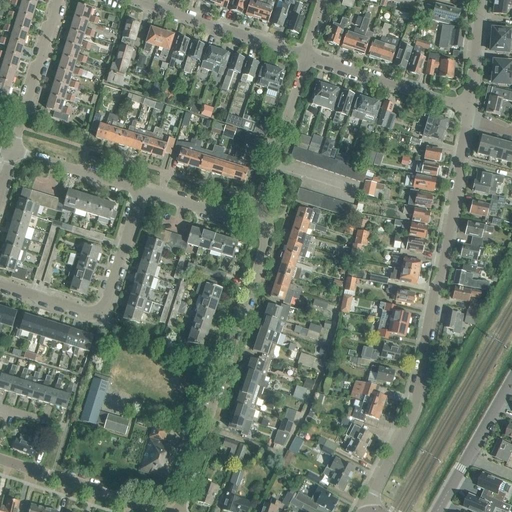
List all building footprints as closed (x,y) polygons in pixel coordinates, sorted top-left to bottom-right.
[(18,15),(32,19),(36,7),(22,2),(14,0),(13,0),(12,6),(20,9),(18,15)] [(216,0),(215,6),(226,10),(229,0),(216,0)] [(233,0),(230,11),(242,15),(247,0),(245,0),(233,0)] [(246,16),(257,20),(263,0),(258,0),(257,3),(250,1),(246,16)] [(263,0),(257,20),(268,23),(273,9),(266,7),(268,0),(263,0)] [(349,8),(352,9),(354,1),(352,0),(343,0),(343,4),(349,6),(349,8)] [(385,0),(381,0),(379,7),(385,9),(387,2),(388,1),(385,0)] [(494,0),(492,14),(505,16),(507,6),(511,7),(511,0),(494,0)] [(271,25),(281,28),(289,4),(284,2),(279,1),(277,10),(271,25)] [(387,2),(385,9),(393,11),(395,5),(387,2)] [(287,31),(298,35),(303,19),(297,18),(301,5),(296,3),(291,16),(292,16),(287,31)] [(429,20),(448,25),(449,21),(456,23),(459,12),(433,4),(429,20)] [(75,19),(89,23),(97,26),(99,19),(91,17),(93,10),(79,5),(75,19)] [(407,14),(396,12),(394,17),(405,20),(407,14)] [(14,28),(28,33),(32,19),(18,15),(10,13),(8,19),(16,22),(14,28)] [(421,27),(423,19),(410,15),(407,23),(421,27)] [(360,28),(364,18),(358,17),(355,26),(360,28)] [(360,28),(360,31),(353,51),(364,55),(369,41),(362,38),(368,20),(364,18),(360,28)] [(75,19),(71,31),(85,36),(94,38),(95,32),(87,30),(89,23),(75,19)] [(327,43),(338,46),(344,28),(345,29),(347,21),(341,19),(339,26),(333,24),(327,43)] [(437,23),(424,20),(422,29),(435,32),(437,23)] [(132,41),(134,42),(139,25),(134,24),(133,22),(131,22),(129,22),(128,22),(123,38),(132,41)] [(379,60),(387,37),(391,26),(384,24),(381,33),(382,34),(379,44),(372,42),(368,56),(379,60)] [(10,41),(24,46),(28,33),(14,28),(6,26),(4,32),(13,34),(10,41)] [(492,29),(491,40),(511,42),(511,31),(510,31),(505,31),(505,28),(499,27),(499,30),(492,29)] [(152,46),(157,48),(162,32),(157,30),(156,31),(151,29),(144,52),(150,54),(152,46)] [(342,48),(353,51),(360,31),(355,29),(353,35),(346,33),(342,48)] [(447,46),(462,48),(464,32),(449,30),(447,46)] [(71,31),(67,45),(80,49),(97,54),(99,48),(82,43),(85,36),(71,31)] [(168,34),(162,32),(157,48),(163,50),(160,57),(166,59),(174,37),(168,35),(168,34)] [(399,41),(387,37),(379,60),(391,64),(396,50),(399,41)] [(121,87),(132,50),(130,49),(132,41),(123,38),(115,66),(112,65),(107,83),(121,87)] [(173,70),(176,61),(178,55),(184,57),(189,42),(188,41),(188,40),(183,38),(183,40),(178,38),(171,59),(168,68),(173,70)] [(6,54),(20,59),(24,46),(10,41),(1,39),(0,43),(0,45),(8,48),(6,54)] [(417,40),(415,46),(424,49),(426,42),(417,40)] [(511,42),(491,40),(490,51),(497,52),(497,55),(503,55),(503,52),(508,53),(508,51),(511,51),(511,42)] [(203,46),(201,46),(202,44),(197,43),(196,44),(192,43),(183,72),(189,74),(192,66),(190,65),(192,59),(198,61),(203,46)] [(399,51),(394,66),(405,70),(413,49),(404,46),(404,44),(401,43),(398,51),(399,51)] [(85,65),(87,60),(87,59),(78,56),(80,49),(67,45),(62,58),(76,62),(85,65)] [(211,73),(213,66),(219,50),(212,47),(212,49),(207,47),(202,62),(203,62),(200,69),(211,73)] [(226,52),(219,50),(213,66),(220,68),(218,74),(223,76),(230,55),(225,53),(226,52)] [(2,68),(17,72),(20,59),(6,54),(0,52),(0,59),(4,61),(2,68)] [(425,58),(412,54),(409,64),(412,65),(409,72),(420,75),(425,58)] [(433,77),(434,69),(441,69),(440,78),(452,79),(454,62),(442,61),(442,62),(439,62),(439,55),(432,54),(429,54),(425,76),(433,77)] [(140,56),(136,68),(142,69),(145,58),(140,56)] [(242,59),(242,57),(238,56),(238,57),(233,56),(222,89),(228,91),(234,72),(239,74),(244,59),(242,59)] [(58,71),(72,75),(81,78),(83,71),(75,68),(76,62),(62,58),(58,71)] [(493,62),(492,73),(510,74),(511,63),(507,63),(507,60),(501,60),(501,62),(493,62)] [(241,82),(246,83),(248,77),(254,79),(259,64),(256,64),(257,62),(253,61),(252,62),(248,61),(241,82)] [(267,90),(269,83),(274,68),(268,66),(268,67),(262,65),(256,85),(254,85),(251,95),(257,97),(260,88),(267,90)] [(0,74),(0,81),(13,85),(17,72),(2,68),(0,66),(0,73),(0,74)] [(269,83),(267,90),(278,94),(285,73),(280,71),(281,70),(274,68),(269,83)] [(78,91),(79,86),(79,85),(70,82),(72,75),(58,71),(54,84),(68,88),(77,91),(78,91)] [(90,74),(91,73),(83,71),(81,78),(90,81),(92,75),(90,74)] [(510,74),(492,73),(492,84),(499,84),(499,87),(505,87),(505,85),(509,85),(510,74)] [(0,103),(6,106),(13,85),(0,81),(0,103)] [(322,108),(324,102),(329,86),(323,84),(322,85),(318,83),(311,104),(322,108)] [(79,100),(75,99),(75,98),(66,95),(68,88),(54,84),(50,97),(64,101),(78,105),(79,100)] [(336,88),(329,86),(324,102),(322,108),(332,112),(334,105),(335,105),(340,91),(336,89),(336,88)] [(511,93),(511,94),(492,89),(491,93),(490,92),(487,102),(488,103),(486,113),(498,116),(502,101),(511,103),(511,93)] [(174,92),(166,90),(163,96),(172,99),(174,92)] [(332,125),(337,126),(341,115),(347,117),(354,96),(352,95),(353,94),(348,92),(348,94),(343,92),(332,125)] [(68,122),(69,117),(71,110),(62,107),(64,101),(50,97),(46,110),(55,113),(53,118),(68,122)] [(133,97),(131,103),(142,106),(144,100),(133,97)] [(358,113),(364,115),(370,99),(364,97),(363,98),(358,97),(351,118),(356,120),(358,113)] [(370,99),(364,115),(362,121),(369,123),(368,124),(374,126),(381,104),(375,103),(376,101),(370,99)] [(142,106),(153,109),(155,103),(144,100),(142,106)] [(390,114),(393,105),(384,102),(381,111),(382,111),(390,114)] [(155,103),(153,109),(162,112),(164,106),(155,103)] [(189,112),(198,115),(201,106),(192,104),(189,112)] [(204,106),(201,116),(210,119),(213,109),(204,106)] [(382,111),(377,127),(389,131),(391,125),(387,124),(390,114),(382,111)] [(428,119),(426,126),(445,132),(446,130),(447,129),(448,126),(447,125),(449,120),(426,113),(424,117),(428,119)] [(106,127),(100,125),(103,116),(95,114),(90,131),(97,133),(96,138),(107,142),(111,128),(115,116),(114,116),(110,115),(106,127)] [(185,114),(181,125),(188,128),(192,116),(185,114)] [(115,116),(111,128),(107,142),(118,145),(122,132),(124,126),(118,124),(120,118),(115,116)] [(240,129),(243,120),(228,116),(225,124),(240,129)] [(240,129),(251,133),(254,124),(243,120),(240,129)] [(130,127),(128,134),(122,132),(118,145),(129,149),(133,135),(137,123),(133,122),(131,128),(130,127)] [(137,123),(133,135),(129,149),(140,152),(144,139),(139,137),(141,131),(140,131),(141,125),(137,123)] [(213,124),(212,129),(223,133),(225,127),(214,123),(213,124)] [(266,138),(269,129),(256,125),(253,133),(266,138)] [(445,132),(426,126),(424,132),(420,131),(419,136),(442,143),(443,138),(445,137),(446,134),(445,133),(445,132)] [(236,131),(236,130),(225,127),(223,133),(234,136),(236,131)] [(146,133),(144,139),(140,152),(151,155),(155,142),(159,130),(155,129),(153,135),(146,133)] [(159,130),(155,142),(151,155),(163,159),(164,154),(170,156),(175,141),(169,139),(167,146),(162,144),(164,137),(162,137),(164,131),(159,130)] [(247,134),(244,142),(256,146),(258,137),(247,134)] [(489,158),(493,141),(481,137),(481,138),(480,137),(478,145),(479,146),(477,154),(489,158)] [(194,147),(196,141),(192,139),(190,146),(180,144),(177,155),(180,155),(177,163),(189,167),(193,154),(194,147)] [(322,148),(319,155),(333,159),(336,151),(331,149),(333,142),(325,139),(322,148)] [(410,145),(419,148),(421,141),(411,139),(410,145)] [(298,148),(307,151),(310,143),(301,140),(298,148)] [(196,141),(194,147),(193,154),(189,167),(200,170),(205,151),(200,149),(202,143),(196,141)] [(505,144),(493,141),(489,158),(500,161),(505,144)] [(310,143),(308,151),(317,154),(320,146),(310,143)] [(511,163),(511,145),(505,144),(500,161),(511,164),(511,163)] [(424,159),(439,162),(439,161),(441,161),(442,156),(440,156),(441,150),(421,146),(420,152),(426,153),(424,159)] [(200,170),(211,173),(215,160),(218,148),(214,147),(212,153),(205,151),(200,170)] [(290,159),(295,161),(300,149),(294,147),(290,159)] [(218,148),(215,160),(211,173),(222,177),(228,157),(223,155),(224,149),(219,148),(218,148)] [(295,161),(301,163),(305,151),(300,149),(295,161)] [(311,153),(305,151),(301,163),(307,165),(311,153)] [(235,159),(228,157),(222,177),(233,180),(237,167),(239,160),(240,154),(236,153),(235,159)] [(312,167),(316,154),(311,153),(307,165),(312,167)] [(318,169),(322,156),(316,154),(312,167),(318,169)] [(337,154),(335,161),(338,162),(343,163),(345,157),(337,154)] [(327,158),(322,156),(318,169),(323,171),(327,158)] [(333,160),(328,158),(327,158),(323,171),(329,173),(333,160)] [(239,160),(237,167),(233,180),(244,183),(246,177),(251,179),(255,166),(250,164),(248,170),(243,169),(244,164),(243,162),(239,160)] [(335,161),(334,161),(333,160),(329,173),(334,174),(338,162),(335,161)] [(437,170),(438,166),(418,161),(417,166),(423,167),(421,174),(436,178),(437,176),(438,176),(439,171),(437,170)] [(334,174),(339,176),(340,176),(344,164),(343,163),(338,162),(334,174)] [(340,176),(345,178),(350,166),(344,164),(340,176)] [(345,178),(351,180),(355,168),(350,166),(345,178)] [(351,180),(356,182),(361,169),(355,168),(351,180)] [(356,182),(362,184),(367,171),(362,170),(361,169),(356,182)] [(491,196),(490,201),(504,204),(505,198),(500,197),(495,196),(497,184),(503,185),(504,179),(477,173),(476,181),(475,181),(474,185),(472,184),(471,190),(473,191),(472,192),(491,196)] [(414,182),(420,183),(418,189),(434,192),(434,190),(435,190),(436,185),(435,185),(436,180),(415,176),(410,175),(409,177),(409,181),(413,182),(414,182)] [(365,182),(362,195),(373,198),(374,190),(376,184),(365,182)] [(295,201),(300,203),(304,191),(299,189),(295,201)] [(68,191),(65,202),(63,207),(75,211),(80,194),(68,191)] [(306,205),(310,193),(304,191),(300,203),(306,205)] [(37,193),(31,192),(28,202),(34,204),(37,193)] [(411,192),(410,198),(409,206),(430,209),(431,204),(432,204),(433,199),(432,198),(432,197),(417,194),(418,193),(411,192)] [(43,195),(37,193),(34,204),(39,206),(43,195)] [(316,194),(310,193),(306,205),(312,207),(316,194)] [(80,194),(75,211),(86,214),(91,198),(80,194)] [(321,196),(316,194),(312,207),(317,209),(321,196)] [(48,197),(43,195),(39,206),(45,208),(48,197)] [(321,196),(317,209),(323,210),(327,198),(321,196)] [(54,198),(48,197),(45,208),(50,209),(54,198)] [(59,200),(54,198),(50,209),(56,211),(59,200)] [(91,198),(86,214),(98,218),(103,201),(91,198)] [(333,200),(327,198),(323,210),(329,212),(333,200)] [(15,211),(32,217),(36,218),(39,206),(34,204),(28,202),(19,200),(15,211)] [(65,202),(59,200),(56,211),(62,213),(63,207),(65,202)] [(339,202),(333,200),(329,212),(335,214),(339,202)] [(117,213),(112,211),(114,205),(103,201),(98,218),(109,221),(110,219),(114,221),(117,213)] [(504,204),(490,201),(489,206),(472,202),(471,206),(470,207),(469,211),(470,212),(469,213),(485,217),(486,212),(494,214),(495,208),(503,209),(504,204)] [(335,214),(341,216),(345,204),(339,202),(335,214)] [(341,216),(347,218),(351,205),(345,204),(341,216)] [(347,218),(352,220),(356,207),(351,205),(347,218)] [(402,214),(407,215),(413,216),(412,222),(426,225),(427,224),(428,224),(429,218),(428,218),(429,213),(414,210),(414,208),(403,206),(402,214)] [(321,212),(313,209),(312,211),(300,207),(299,209),(296,220),(309,224),(316,227),(321,212)] [(12,223),(28,228),(32,217),(15,211),(12,223)] [(305,235),(307,230),(313,232),(313,231),(325,235),(326,230),(316,227),(309,224),(296,220),(292,231),(305,235)] [(357,227),(365,229),(366,222),(358,220),(357,227)] [(57,228),(61,229),(63,224),(53,221),(51,226),(57,228)] [(8,234),(25,239),(28,228),(12,223),(8,234)] [(409,231),(408,237),(424,240),(424,238),(425,237),(426,234),(425,233),(426,228),(403,223),(402,230),(409,231)] [(493,229),(484,227),(467,223),(465,234),(473,236),(472,241),(481,243),(483,233),(492,235),(493,229)] [(47,242),(52,244),(57,228),(51,226),(50,235),(47,242)] [(82,230),(70,226),(69,232),(80,235),(82,230)] [(189,239),(187,245),(198,248),(203,232),(192,229),(189,239)] [(80,235),(88,238),(89,232),(82,230),(80,235)] [(160,256),(164,244),(162,244),(166,232),(160,230),(159,234),(156,234),(154,241),(148,239),(144,251),(160,256)] [(292,231),(288,242),(314,250),(315,246),(309,244),(311,237),(305,235),(292,231)] [(89,232),(88,238),(103,242),(105,236),(93,232),(93,233),(89,232)] [(166,232),(162,244),(164,244),(168,246),(171,234),(166,232)] [(203,232),(198,248),(196,255),(202,257),(204,250),(209,252),(215,236),(203,232)] [(359,247),(367,248),(370,234),(355,232),(352,245),(353,246),(359,247)] [(8,234),(5,246),(21,251),(25,239),(8,234)] [(171,234),(168,246),(174,247),(178,236),(171,234)] [(183,238),(178,236),(174,247),(180,249),(183,238)] [(215,236),(209,252),(221,255),(226,239),(215,236)] [(401,250),(422,254),(424,242),(396,237),(395,242),(400,243),(400,242),(402,242),(401,250)] [(183,238),(180,249),(185,251),(187,245),(189,239),(183,238)] [(226,239),(221,255),(232,259),(234,252),(236,248),(237,243),(226,239)] [(483,249),(480,248),(481,243),(472,241),(471,247),(463,245),(461,257),(471,259),(470,266),(477,267),(477,268),(482,269),(484,261),(478,260),(479,255),(481,256),(483,249)] [(285,253),(298,257),(305,259),(307,253),(313,255),(314,250),(288,242),(285,253)] [(3,252),(1,257),(18,262),(22,264),(26,252),(21,251),(5,246),(3,245),(1,251),(3,252)] [(84,245),(81,257),(96,262),(100,250),(84,245)] [(144,251),(141,262),(157,267),(160,256),(144,251)] [(281,264),(301,270),(311,273),(312,270),(296,265),(298,257),(285,253),(281,264)] [(96,262),(81,257),(77,256),(73,267),(77,268),(93,273),(96,262)] [(0,269),(13,274),(12,277),(11,278),(24,283),(27,273),(16,269),(18,262),(1,257),(0,260),(0,269)] [(393,269),(402,271),(419,274),(420,268),(418,268),(420,262),(403,259),(393,257),(392,262),(395,263),(393,269)] [(141,262),(137,274),(153,278),(157,267),(141,262)] [(278,275),(291,279),(298,281),(301,270),(281,264),(278,275)] [(40,282),(44,270),(45,267),(40,265),(35,281),(40,282)] [(463,265),(461,271),(474,274),(476,268),(463,265)] [(77,268),(73,267),(71,266),(68,278),(74,279),(89,284),(93,273),(77,268)] [(50,285),(53,273),(52,273),(53,269),(48,267),(47,271),(43,283),(50,285)] [(202,274),(214,277),(210,276),(212,271),(204,268),(202,274)] [(214,277),(225,281),(227,274),(216,270),(215,272),(212,271),(210,276),(214,277)] [(418,280),(419,274),(402,271),(401,277),(393,275),(392,281),(415,286),(416,280),(418,280)] [(476,282),(471,281),(473,275),(455,272),(453,285),(467,287),(488,292),(489,284),(476,281),(476,282)] [(137,274),(134,285),(150,290),(153,278),(137,274)] [(278,275),(274,286),(300,294),(301,290),(295,288),(295,287),(289,285),(291,279),(278,275)] [(370,283),(387,287),(389,280),(371,276),(370,283)] [(202,296),(218,302),(222,290),(215,288),(217,283),(201,278),(196,294),(202,296)] [(89,284),(74,279),(70,291),(86,296),(89,284)] [(354,293),(356,281),(346,279),(344,291),(354,293)] [(340,289),(342,283),(334,281),(332,287),(340,289)] [(134,285),(130,296),(146,301),(150,290),(134,285)] [(300,294),(274,286),(271,297),(283,301),(283,303),(290,305),(292,298),(299,300),(300,294)] [(414,295),(399,292),(400,289),(387,287),(386,295),(396,297),(395,303),(412,306),(414,295)] [(452,298),(452,299),(467,303),(469,296),(476,298),(480,299),(481,292),(478,292),(470,290),(469,291),(455,288),(454,292),(452,292),(451,298),(452,298)] [(343,295),(339,313),(348,315),(351,297),(343,295)] [(127,308),(143,313),(148,314),(152,303),(146,301),(130,296),(127,308)] [(218,302),(202,296),(198,308),(214,313),(218,302)] [(327,311),(328,305),(314,301),(313,307),(327,311)] [(469,304),(468,312),(477,314),(479,314),(481,306),(469,304)] [(291,308),(281,305),(281,306),(280,309),(268,305),(264,317),(279,322),(285,324),(286,321),(287,322),(291,308)] [(384,322),(407,327),(410,316),(393,313),(394,308),(380,305),(379,310),(381,311),(383,313),(381,322),(384,322)] [(143,313),(127,308),(123,319),(139,324),(143,313)] [(214,313),(198,308),(195,319),(211,324),(214,313)] [(5,309),(0,324),(0,332),(2,325),(12,328),(17,312),(5,309)] [(468,312),(466,311),(464,324),(474,326),(477,314),(468,312)] [(444,328),(452,329),(451,332),(452,333),(459,335),(463,316),(448,312),(444,328)] [(15,337),(20,339),(22,332),(29,334),(31,334),(36,319),(24,315),(19,330),(18,330),(15,337)] [(279,322),(264,317),(261,328),(275,333),(279,322)] [(36,319),(31,334),(29,334),(27,341),(31,342),(33,335),(40,337),(42,338),(47,322),(36,319)] [(211,324),(195,319),(191,330),(207,336),(211,324)] [(47,322),(42,338),(40,337),(39,345),(42,346),(45,339),(52,341),(54,341),(59,326),(47,322)] [(405,338),(407,327),(384,322),(381,322),(379,331),(378,331),(377,338),(388,341),(389,335),(405,338)] [(309,332),(320,335),(322,328),(311,325),(309,332)] [(59,326),(54,341),(52,341),(50,349),(54,350),(56,342),(63,344),(65,345),(70,330),(59,326)] [(275,333),(261,328),(257,340),(271,344),(275,333)] [(70,330),(65,345),(63,344),(62,352),(65,353),(67,346),(75,348),(77,349),(82,333),(70,330)] [(207,336),(191,330),(187,342),(203,347),(207,336)] [(320,335),(309,332),(307,339),(318,342),(320,335)] [(82,333),(77,349),(75,348),(73,356),(77,357),(79,349),(89,352),(94,337),(82,333)] [(263,354),(261,358),(272,361),(277,346),(271,344),(257,340),(253,351),(263,354)] [(380,358),(398,362),(401,350),(391,347),(391,346),(383,344),(381,353),(375,351),(374,352),(363,349),(361,360),(369,362),(370,360),(376,362),(377,357),(381,358),(380,358)] [(23,358),(35,361),(36,356),(25,352),(23,358)] [(315,359),(301,355),(298,365),(311,370),(315,359)] [(251,359),(247,370),(267,377),(272,361),(261,358),(259,357),(258,361),(251,359)] [(0,389),(8,392),(12,379),(16,367),(12,366),(8,377),(0,375),(0,376),(0,389)] [(370,372),(377,374),(376,381),(391,384),(394,372),(379,368),(379,369),(371,367),(370,372)] [(12,379),(8,392),(19,396),(24,382),(27,371),(23,369),(19,381),(12,379)] [(269,384),(265,383),(267,377),(247,370),(243,382),(264,389),(267,390),(269,384)] [(35,373),(31,384),(24,382),(19,396),(31,399),(35,386),(38,374),(35,373)] [(46,376),(43,388),(35,386),(31,399),(42,403),(46,389),(50,377),(46,376)] [(54,406),(58,392),(61,380),(57,379),(54,391),(46,389),(42,403),(54,406)] [(93,380),(80,421),(95,425),(96,423),(105,426),(104,429),(125,435),(129,422),(99,413),(108,384),(93,380)] [(303,389),(310,392),(314,384),(306,381),(303,389)] [(264,389),(243,382),(239,393),(260,400),(264,389)] [(69,383),(66,395),(58,392),(54,406),(66,410),(70,396),(73,384),(69,383)] [(363,383),(363,384),(356,383),(353,392),(365,396),(362,403),(382,410),(386,398),(373,394),(375,387),(363,383)] [(293,399),(304,402),(307,391),(296,388),(293,399)] [(239,393),(235,405),(256,411),(257,407),(256,406),(258,399),(239,393)] [(378,421),(382,410),(362,403),(360,410),(355,408),(351,419),(363,423),(365,416),(378,421)] [(256,411),(235,405),(232,416),(252,423),(256,411)] [(285,417),(293,419),(295,414),(287,411),(285,417)] [(252,423),(232,416),(228,428),(241,432),(240,435),(247,437),(252,423)] [(342,419),(340,425),(352,427),(353,421),(342,419)] [(279,432),(289,435),(293,424),(283,421),(279,432)] [(352,440),(366,448),(367,448),(370,443),(369,443),(372,436),(358,428),(353,426),(352,426),(352,427),(350,427),(345,437),(346,438),(346,437),(348,437),(352,439),(352,440)] [(153,427),(145,451),(139,471),(167,481),(177,451),(169,448),(170,446),(163,444),(167,432),(153,427)] [(42,438),(44,431),(36,429),(35,432),(40,433),(39,437),(42,438)] [(273,445),(284,448),(290,436),(289,435),(279,432),(277,431),(273,445)] [(16,440),(12,449),(34,457),(35,452),(37,453),(40,445),(35,443),(36,441),(21,435),(19,441),(16,440)] [(346,452),(362,460),(366,452),(364,451),(366,448),(352,440),(352,439),(348,437),(346,437),(344,442),(349,445),(346,452)] [(317,445),(323,448),(327,442),(320,438),(317,445)] [(236,450),(239,443),(227,439),(224,446),(236,450)] [(511,445),(499,440),(492,457),(501,461),(501,460),(508,463),(511,454),(511,445)] [(327,442),(324,447),(334,452),(337,447),(327,442)] [(291,445),(288,451),(296,455),(299,449),(291,445)] [(247,449),(240,446),(235,459),(242,462),(247,449)] [(334,452),(324,447),(321,452),(332,457),(334,452)] [(335,473),(349,480),(355,469),(341,461),(332,457),(326,469),(327,469),(335,473)] [(283,460),(280,466),(286,469),(290,463),(283,459),(283,460)] [(324,475),(332,479),(329,485),(343,492),(349,480),(335,473),(326,469),(324,475)] [(234,470),(230,484),(239,487),(243,473),(234,470)] [(307,479),(318,485),(320,480),(309,474),(307,479)] [(503,483),(483,474),(478,487),(489,491),(487,496),(503,503),(507,495),(506,494),(506,495),(502,493),(506,484),(503,483)] [(196,501),(210,506),(214,495),(216,495),(219,488),(202,482),(196,501)] [(248,511),(251,502),(235,497),(238,488),(229,485),(228,488),(225,495),(227,495),(223,510),(228,511),(248,511)] [(298,492),(294,500),(304,506),(315,511),(318,506),(329,511),(332,511),(338,502),(328,497),(329,493),(318,487),(314,494),(311,500),(298,492)] [(281,504),(287,508),(293,496),(287,493),(281,504)] [(480,500),(469,495),(464,508),(474,511),(494,511),(496,509),(503,511),(509,511),(511,507),(503,503),(487,496),(482,495),(480,500)] [(1,511),(0,511),(17,511),(20,502),(8,500),(6,508),(2,507),(1,511)] [(294,500),(292,500),(290,504),(301,511),(304,506),(294,500)] [(276,511),(279,503),(271,501),(270,506),(264,504),(261,511),(276,511)]
